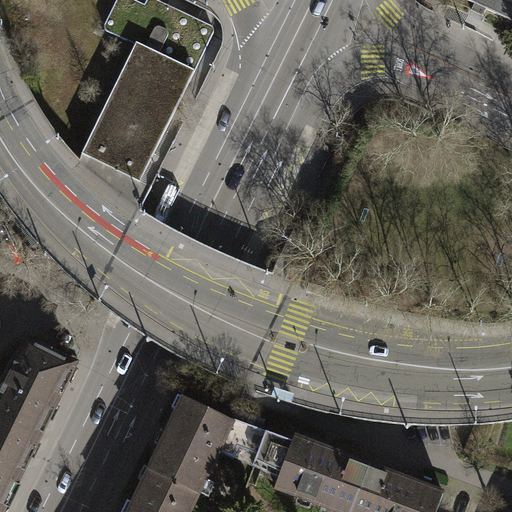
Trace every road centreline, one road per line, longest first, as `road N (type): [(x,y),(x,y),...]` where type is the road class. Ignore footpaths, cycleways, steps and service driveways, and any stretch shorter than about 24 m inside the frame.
road 1 (tertiary): [(511,354),(435,356),(351,343),(229,305),(169,274),(78,204),(12,117),(0,87)]
road 2 (tertiary): [(0,159),(66,240),(107,275),(233,346),(386,389),(460,397),(511,392)]
road 3 (primary): [(80,511),(241,183)]
road 4 (tertiary): [(241,183),(272,172),(309,99),(361,62),(395,61),(511,115)]
road 5 (primary): [(258,74),(124,344)]
road 6 (primary): [(241,183),(332,0)]
road 7 (primary): [(124,344),(41,511)]
road 8 (residential): [(124,344),(37,300),(0,248)]
road 9 (tertiary): [(511,80),(413,33),(380,0)]
road 10 (residential): [(511,492),(381,442)]
